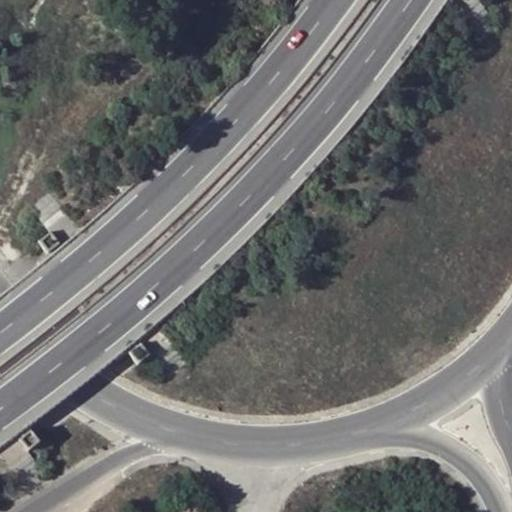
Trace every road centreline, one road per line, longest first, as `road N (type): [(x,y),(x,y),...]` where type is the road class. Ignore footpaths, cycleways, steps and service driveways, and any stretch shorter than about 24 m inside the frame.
road 1 (trunk): [(0,405),(218,227),(374,52),(408,0)]
road 2 (trunk): [(335,0),(222,137),(0,333)]
road 3 (secondary): [(0,294),(79,382),(179,437)]
road 4 (secondary): [(179,437),(264,448),(380,426)]
road 5 (trunk): [(33,511),(116,460),(179,437)]
road 6 (secondary): [(380,426),(428,440),(470,465),(502,511)]
road 7 (secondary): [(380,426),(436,398),(500,347)]
